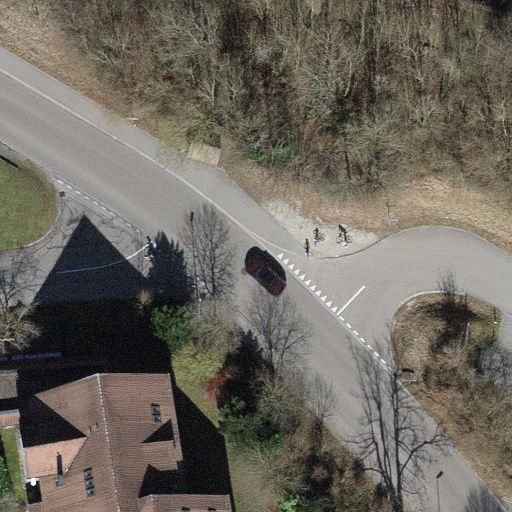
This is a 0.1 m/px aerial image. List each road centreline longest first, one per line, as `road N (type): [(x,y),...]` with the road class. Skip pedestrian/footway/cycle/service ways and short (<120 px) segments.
road 1 (tertiary): [(465,511),(310,335)]
road 2 (residential): [(511,278),(432,250),(390,266),(310,335)]
road 3 (tertiary): [(182,219),(0,105)]
road 4 (residential): [(182,219),(122,268),(0,278)]
road 5 (tertiary): [(310,335),(182,219)]
